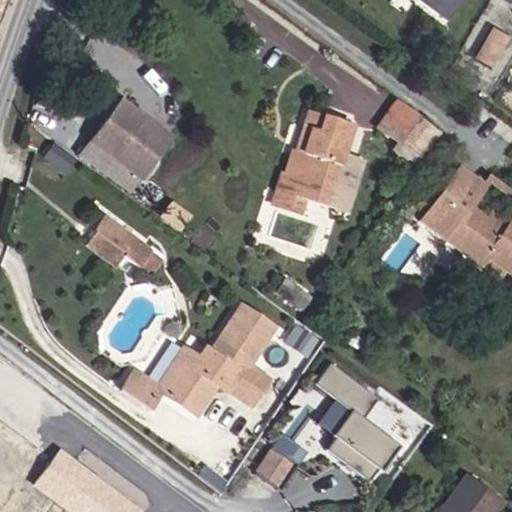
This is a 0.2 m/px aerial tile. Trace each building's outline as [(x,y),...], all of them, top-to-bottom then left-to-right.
[(456,0),(418,0),(443,18),(456,0)] [(487,66),(503,39),(490,31),(475,58),(487,66)] [(397,144),(416,117),(397,103),(378,130),(397,144)] [(136,179),(166,139),(118,104),(88,144),(136,179)] [(360,165),(340,159),(351,125),(308,111),(303,126),(309,128),(301,156),(294,154),(290,152),(283,175),(278,190),(303,198),(325,205),(331,185),(351,192),(360,165)] [(418,161),(439,134),(416,117),(397,144),(418,161)] [(301,156),(309,128),(303,126),(294,154),(301,156)] [(63,173),(73,160),(52,145),(42,157),(63,173)] [(477,230),(482,222),(465,210),(482,187),(456,168),(417,221),(477,264),(483,256),(511,276),(511,215),(506,224),(493,242),(477,230)] [(298,213),(303,198),(278,190),(283,175),(280,174),(270,204),(298,213)] [(345,211),(351,192),(331,185),(325,205),(345,211)] [(493,242),(506,224),(490,212),(482,222),(477,230),(493,242)] [(147,251),(103,218),(91,233),(120,254),(136,266),(147,251)] [(120,254),(91,233),(82,245),(111,266),(120,254)] [(197,285),(183,262),(167,273),(182,296),(197,285)] [(309,298),(283,279),(273,292),(299,311),(309,298)] [(266,379),(247,366),(272,329),(238,306),(207,351),(202,348),(195,358),(187,353),(160,394),(193,417),(215,385),(248,407),(266,379)] [(147,412),(160,394),(187,353),(180,348),(154,386),(130,370),(116,391),(147,412)] [(396,446),(360,419),(375,400),(326,363),(311,384),(347,411),(329,436),(332,438),(323,450),(365,482),(374,469),(378,472),(396,446)] [(291,465),(268,449),(252,474),(275,490),(291,465)] [(492,511),(500,502),(464,475),(439,509),(436,507),(432,511),(492,511)]
